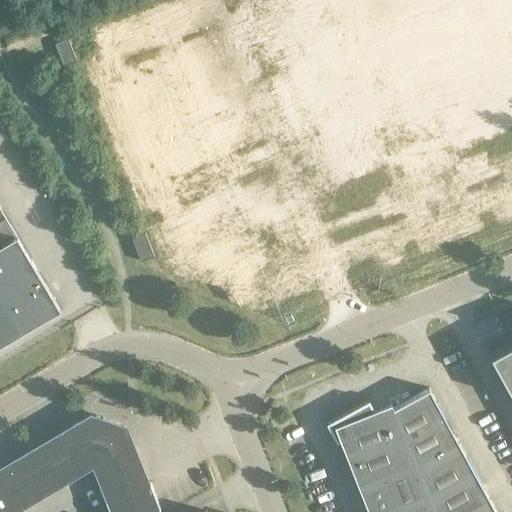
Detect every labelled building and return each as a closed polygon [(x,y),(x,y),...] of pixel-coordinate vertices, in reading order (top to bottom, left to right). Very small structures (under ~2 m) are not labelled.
[(77,59),(211,6),(208,0),(160,0),(68,37),(77,59)] [(145,161),(345,82),(313,0),(291,0),(109,72),(145,161)] [(416,0),(385,0),(393,18),(419,7),(416,0)] [(453,0),(438,0),(419,7),(429,31),(460,18),(453,0)] [(419,7),(393,18),(402,41),(429,31),(419,7)] [(460,18),(429,31),(438,54),(470,42),(460,18)] [(429,31),(402,41),(411,65),(438,54),(429,31)] [(77,60),(67,37),(54,42),(63,66),(77,60)] [(470,42),(438,54),(447,78),(479,65),(470,42)] [(438,54),(411,65),(421,88),(447,78),(438,54)] [(479,65),(447,78),(457,101),(488,89),(479,65)] [(447,78),(421,88),(430,112),(457,101),(447,78)] [(488,89),(457,101),(466,125),(498,112),(488,89)] [(156,243),(398,148),(377,95),(130,193),(141,220),(145,218),(156,243)] [(457,101),(430,112),(439,136),(466,125),(457,101)] [(498,112),(466,125),(475,149),(507,136),(498,112)] [(466,125),(439,136),(449,159),(475,149),(466,125)] [(511,148),(507,136),(475,149),(485,172),(511,161),(511,148)] [(475,149),(449,159),(458,183),(485,172),(475,149)] [(511,161),(485,172),(494,197),(511,189),(511,161)] [(485,172),(458,183),(468,207),(494,197),(485,172)] [(275,299),(433,237),(421,206),(232,281),(275,299)] [(37,270),(32,273),(26,263),(31,260),(0,207),(0,343),(59,308),(37,270)] [(154,255),(144,232),(131,237),(140,260),(154,255)] [(510,395),(511,399),(511,324),(501,329),(502,330),(509,327),(511,333),(511,337),(481,354),(493,375),(496,374),(499,380),(496,381),(505,398),(510,395)] [(391,401),(382,404),(395,434),(444,415),(428,387),(393,406),(391,401)] [(340,441),(345,454),(395,434),(382,404),(373,407),(368,398),(325,421),(337,442),(340,441)] [(75,429),(17,463),(0,473),(0,511),(12,511),(14,511),(10,504),(91,456),(98,458),(113,497),(105,500),(110,511),(146,511),(159,507),(150,482),(142,485),(127,447),(131,445),(124,426),(90,415),(73,425),(75,429)] [(461,446),(444,415),(395,434),(409,465),(461,446)] [(409,465),(395,434),(345,454),(358,485),(409,465)] [(477,475),(461,446),(409,465),(423,496),(477,475)] [(380,511),(423,496),(409,465),(358,485),(368,511),(380,511)] [(471,511),(492,504),(477,475),(423,496),(430,511),(471,511)] [(430,511),(423,496),(380,511),(430,511)]
